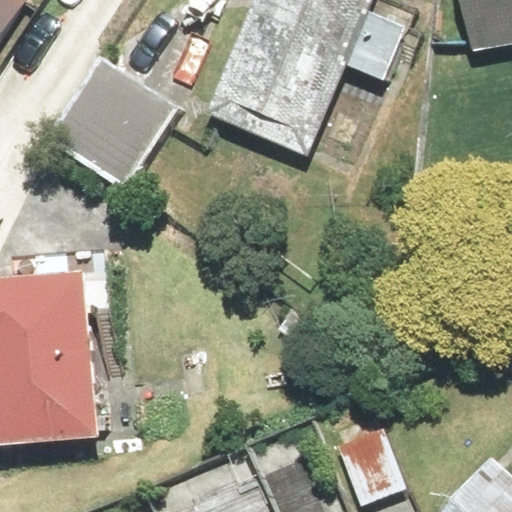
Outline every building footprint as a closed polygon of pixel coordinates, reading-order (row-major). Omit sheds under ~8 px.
[(0,0),(0,37),(24,0),(0,0)] [(385,0),(266,0),(218,118),(320,159),(385,0)] [(511,0),(468,0),(478,57),(511,51),(511,0)] [(186,110),(103,58),(47,146),(130,198),(186,110)] [(0,457),(113,447),(98,283),(0,291),(0,457)] [(511,511),(511,482),(490,465),(451,511),(511,511)]
